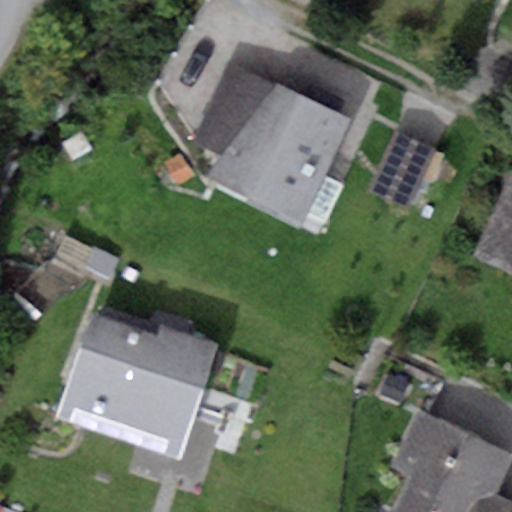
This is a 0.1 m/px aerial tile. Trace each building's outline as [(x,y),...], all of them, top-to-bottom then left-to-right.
[(352,118),(228,60),(188,144),(216,157),(206,180),(301,225),(352,118)] [(438,152),(397,132),(369,192),(410,211),(438,152)] [(511,168),(474,259),(511,274),(511,168)] [(90,312),(55,415),(179,457),(217,345),(162,326),(159,335),(90,312)] [(511,511),(511,502),(495,496),(511,457),(511,452),(416,411),(392,465),(410,473),(392,511),(511,511)]
